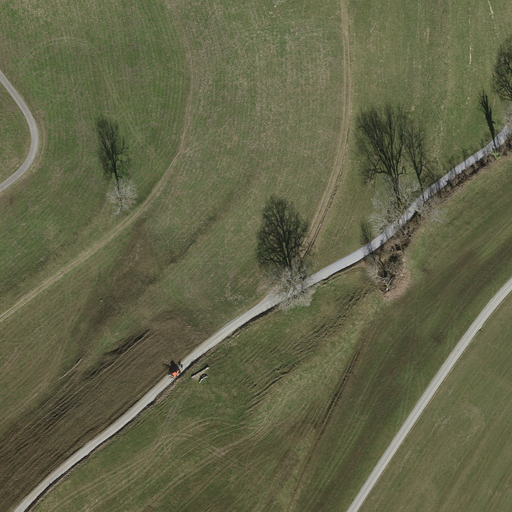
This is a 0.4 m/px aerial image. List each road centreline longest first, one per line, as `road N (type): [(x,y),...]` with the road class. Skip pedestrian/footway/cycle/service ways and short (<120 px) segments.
road 1 (track): [(20,511),(207,343),(382,244),(511,124)]
road 2 (track): [(263,305),(298,258),(340,154),(347,110),(341,0)]
road 3 (track): [(511,283),(352,511)]
road 4 (track): [(0,319),(126,225),(203,147)]
road 5 (residential): [(0,189),(20,173),(35,136),(0,78)]
